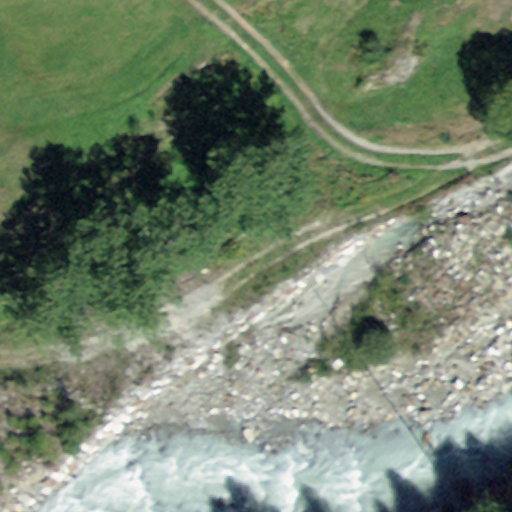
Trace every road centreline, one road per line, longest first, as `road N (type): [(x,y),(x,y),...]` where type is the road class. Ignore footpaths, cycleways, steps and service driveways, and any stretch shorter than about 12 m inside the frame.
road 1 (track): [(0,369),(145,360),(302,279),(443,159)]
road 2 (track): [(443,159),(338,133),(263,51),(198,0)]
